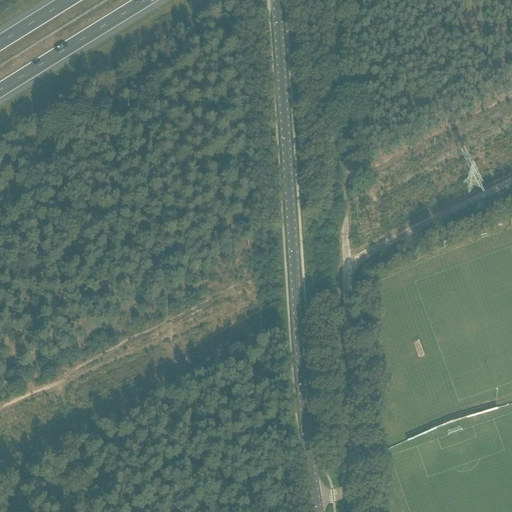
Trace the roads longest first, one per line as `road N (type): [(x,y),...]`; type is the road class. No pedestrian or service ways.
road 1 (tertiary): [(315,498),(276,0)]
road 2 (unclassified): [(315,498),(342,492),(351,476),(345,265)]
road 3 (track): [(511,94),(343,180)]
road 4 (track): [(345,265),(511,181)]
road 5 (track): [(343,180),(337,0)]
road 6 (motorway): [(0,93),(151,0)]
